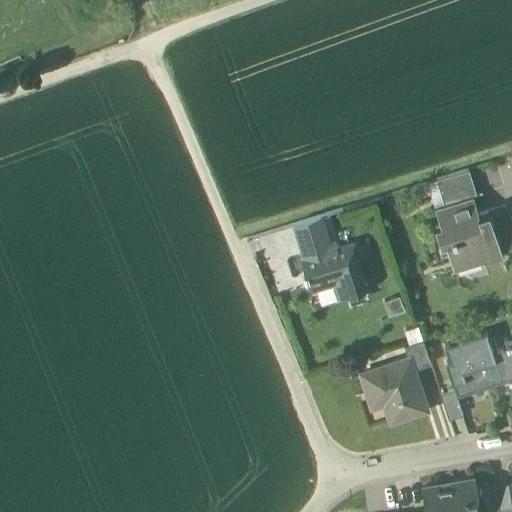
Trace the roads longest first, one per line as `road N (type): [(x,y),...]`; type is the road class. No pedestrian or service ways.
road 1 (residential): [(338,484),(232,242)]
road 2 (unclassified): [(232,242),(149,42)]
road 3 (residential): [(338,484),(511,444)]
road 4 (unclassified): [(0,97),(149,42)]
road 5 (unclassified): [(149,42),(268,0)]
